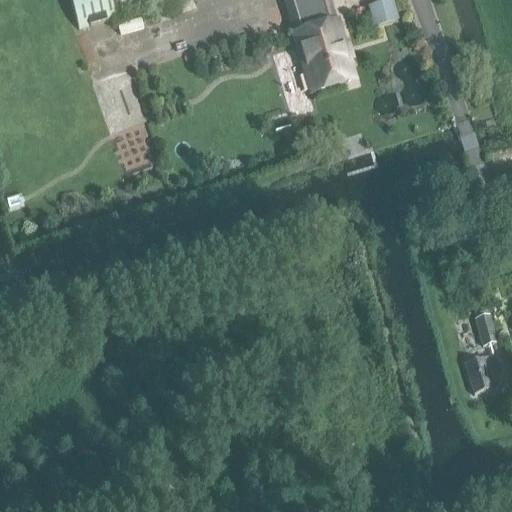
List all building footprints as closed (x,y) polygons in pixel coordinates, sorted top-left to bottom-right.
[(191,0),(69,0),(78,32),(192,2),(191,0)] [(284,0),(295,35),(292,35),(310,96),(356,82),(338,21),(334,22),(327,0),(284,0)] [(399,21),(392,0),(367,8),(374,29),(399,21)] [(511,177),(500,181),(503,191),(511,188),(511,177)] [(489,319),(476,323),(483,349),(497,345),(489,319)] [(474,396),(502,388),(494,360),(466,368),(474,396)]
